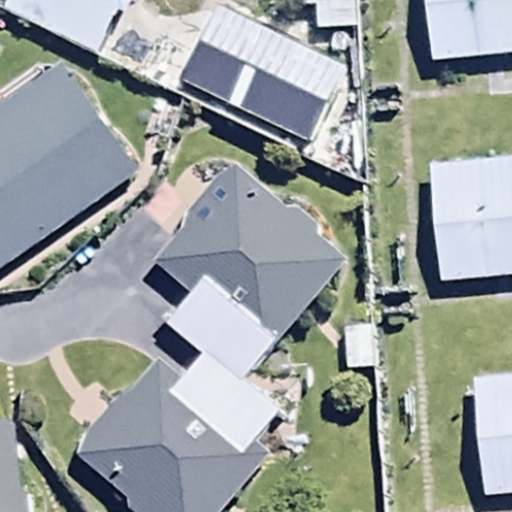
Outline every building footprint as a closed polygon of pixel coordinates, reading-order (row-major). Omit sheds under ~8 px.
[(72,0),(119,24),(131,0),(72,0)] [(353,0),(296,0),(296,36),(353,37),(353,0)] [(511,0),(427,0),(433,71),(511,64),(511,0)] [(238,25),(196,114),(353,188),(348,74),(238,25)] [(0,277),(140,184),(70,78),(0,125),(0,277)] [(511,166),(432,173),(441,293),(511,287),(511,166)] [(281,419),(244,383),(349,272),(242,170),(151,267),(191,305),(168,330),(203,363),(182,386),(162,368),(76,459),(129,509),(125,511),(223,511),(262,471),(246,456),(281,419)] [(511,383),(473,387),(483,507),(511,504),(511,383)] [(0,511),(19,511),(15,438),(0,438),(0,511)]
